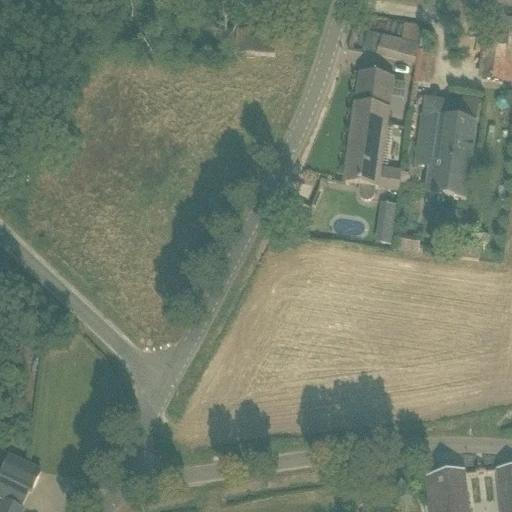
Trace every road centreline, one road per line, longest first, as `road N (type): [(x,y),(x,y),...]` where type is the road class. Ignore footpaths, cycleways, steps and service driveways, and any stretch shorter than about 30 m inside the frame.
road 1 (unclassified): [(167,380),(252,231),(350,0)]
road 2 (unclassified): [(511,449),(417,445),(160,479),(126,463)]
road 3 (unclassified): [(0,224),(133,361),(167,380)]
